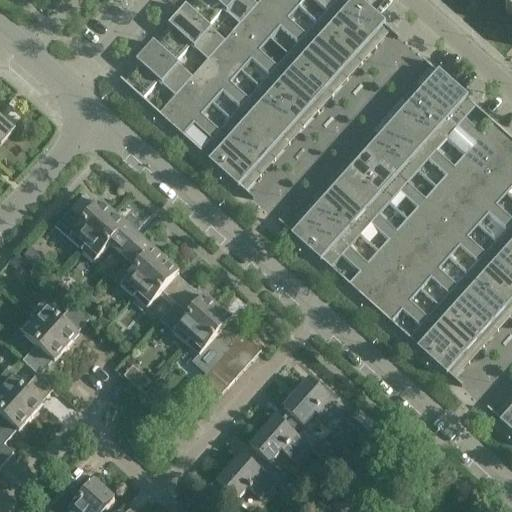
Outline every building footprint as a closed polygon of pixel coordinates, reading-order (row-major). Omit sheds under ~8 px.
[(258,7),(249,0),(201,0),(191,12),(208,28),(223,12),(240,27),(258,7)] [(356,60),(317,25),(307,37),(288,20),(299,9),(288,0),(271,0),(265,7),(342,76),(356,60)] [(371,44),(321,0),(288,0),(299,9),(306,0),(312,0),(328,14),(317,25),(356,60),(371,44)] [(398,39),(355,0),(339,0),(335,5),(329,0),(321,0),(371,44),(385,28),(390,33),(398,40),(398,39)] [(342,76),(265,7),(251,24),(270,41),(280,29),(299,46),(288,58),(327,92),(342,76)] [(225,43),(208,28),(191,12),(186,8),(168,28),(173,32),(158,49),(175,64),(190,47),(208,63),(225,43)] [(327,92),(288,58),(278,69),(259,52),(270,41),(251,24),(236,40),(313,109),(327,92)] [(313,109),(236,40),(222,56),(241,73),(251,62),(269,78),(259,89),(299,125),(313,109)] [(193,79),(175,64),(158,49),(153,44),(136,64),(141,68),(125,85),(121,81),(120,82),(142,102),(158,84),(175,99),(193,79)] [(299,125),(259,89),(249,100),(231,84),(241,73),(222,56),(207,72),(284,141),(299,125)] [(423,63),(430,69),(435,73),(421,89),(498,158),(511,142),(511,140),(494,125),(483,137),(465,121),(477,109),(424,62),(423,63)] [(284,141),(207,72),(193,88),(212,105),(223,93),(241,110),(230,121),(270,157),(284,141)] [(270,157),(230,121),(220,133),(202,117),(212,105),(193,88),(178,104),(255,173),(270,157)] [(475,147),(465,158),(484,174),(498,158),(421,89),(406,105),(447,142),(457,131),(475,147)] [(255,173),(178,104),(163,121),(183,138),(194,126),(212,142),(201,154),(253,201),(254,200),(247,193),(241,189),(255,173)] [(436,154),(447,142),(406,105),(392,121),(469,190),(484,174),(465,158),(454,170),(436,154)] [(0,144),(0,145),(15,129),(0,115),(0,144)] [(446,178),(436,190),(455,207),(469,190),(392,121),(377,137),(418,174),(428,162),(446,178)] [(407,186),(418,174),(377,137),(363,153),(440,223),(455,207),(436,190),(425,202),(407,186)] [(511,151),(502,162),(511,170),(511,151)] [(417,211),(407,222),(426,239),(440,223),(363,153),(349,169),(389,206),(399,195),(417,211)] [(511,170),(502,162),(488,178),(507,195),(511,189),(511,170)] [(378,218),(389,206),(349,169),(334,185),(411,255),(426,239),(407,222),(396,234),(378,218)] [(511,221),(496,207),(507,195),(488,178),(474,194),(511,228),(511,221)] [(388,243),(378,254),(397,271),(411,255),(334,185),(320,202),(360,238),(371,227),(388,243)] [(511,228),(474,194),(459,210),(479,228),(489,217),(507,233),(497,244),(511,257),(511,228)] [(68,241),(81,253),(113,217),(111,215),(109,217),(85,195),(70,212),(84,224),(68,241)] [(349,250),(360,238),(320,202),(305,218),(383,287),(397,271),(378,254),(367,266),(349,250)] [(511,257),(497,244),(486,256),(467,240),(479,228),(459,210),(445,227),(511,286),(511,257)] [(116,219),(113,217),(81,253),(95,264),(110,247),(123,259),(138,242),(114,221),(116,219)] [(383,287),(305,218),(291,233),(287,229),(279,223),(278,224),(331,271),(342,259),(360,275),(349,287),(368,304),(383,287)] [(511,307),(511,286),(445,227),(430,243),(449,260),(459,249),(477,265),(467,276),(508,312),(511,307)] [(162,263),(138,242),(123,259),(136,270),(120,287),(134,299),(166,263),(164,261),(162,263)] [(508,312),(467,276),(456,288),(438,272),(449,260),(430,243),(416,259),(494,328),(508,312)] [(494,328),(416,259),(401,275),(421,292),(430,282),(449,298),(439,308),(479,344),(494,328)] [(168,265),(166,263),(134,299),(147,311),(163,294),(175,305),(190,288),(166,267),(168,265)] [(479,344),(439,308),(427,321),(409,305),(421,292),(401,275),(387,291),(465,360),(479,344)] [(214,310),(190,288),(175,305),(188,317),(173,334),(186,345),(218,310),(216,308),(214,310)] [(465,360),(387,291),(372,308),(391,325),(402,312),(420,329),(409,341),(462,388),(462,387),(455,380),(451,376),(465,360)] [(43,306),(31,320),(65,350),(90,322),(74,307),(60,322),(43,306)] [(221,312),(218,310),(186,345),(200,358),(202,355),(215,341),(228,352),(235,345),(244,336),(243,335),(219,314),(221,312)] [(65,350),(31,320),(19,333),(36,348),(23,363),(55,391),(40,378),(65,350)] [(244,336),(235,345),(253,362),(262,352),(244,336)] [(235,345),(226,355),(245,371),(253,362),(235,345)] [(226,355),(218,364),(236,381),(245,371),(226,355)] [(8,376),(0,384),(0,392),(30,419),(55,391),(23,363),(23,364),(38,377),(25,391),(8,376)] [(218,364),(210,373),(228,390),(236,381),(218,364)] [(210,373),(201,382),(220,399),(228,390),(210,373)] [(201,382),(193,391),(212,408),(220,399),(201,382)] [(284,411),(304,429),(316,416),(329,427),(342,412),(309,382),(284,411)] [(30,419),(0,392),(0,417),(1,418),(0,418),(0,443),(4,447),(30,419)] [(511,406),(499,420),(495,416),(488,410),(487,411),(511,433),(511,406)] [(378,427),(358,410),(350,419),(370,436),(378,427)] [(308,449),(296,438),(276,420),(250,448),(270,466),(282,453),(295,464),(308,449)] [(336,458),(304,429),(296,438),(308,449),(328,467),(336,458)] [(0,443),(0,459),(6,464),(14,456),(4,447),(0,443)] [(261,502),(275,487),(242,457),(217,486),(237,504),(249,490),(261,502)] [(336,458),(328,467),(336,474),(344,465),(336,458)] [(68,494),(51,511),(105,511),(115,502),(95,485),(78,503),(68,494)] [(310,502),(291,485),(283,494),(302,511),(310,502)]
